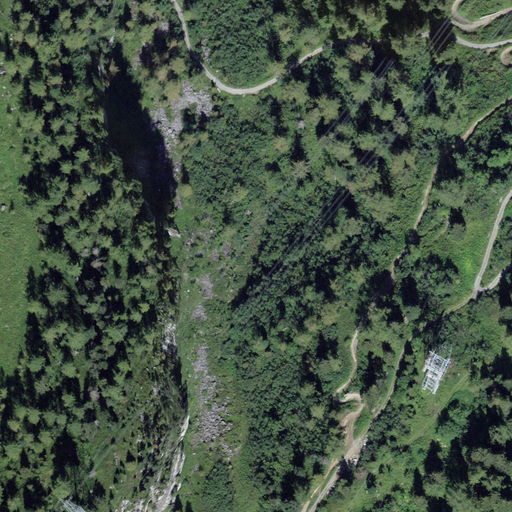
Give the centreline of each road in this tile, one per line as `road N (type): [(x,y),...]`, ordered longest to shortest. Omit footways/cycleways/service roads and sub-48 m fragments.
road 1 (track): [(176,0),(205,67),(236,95),(337,42),(436,33),(481,46),(511,41)]
road 2 (track): [(310,511),(382,406),(415,332),(473,292)]
road 3 (track): [(511,355),(475,370),(373,475),(348,511)]
